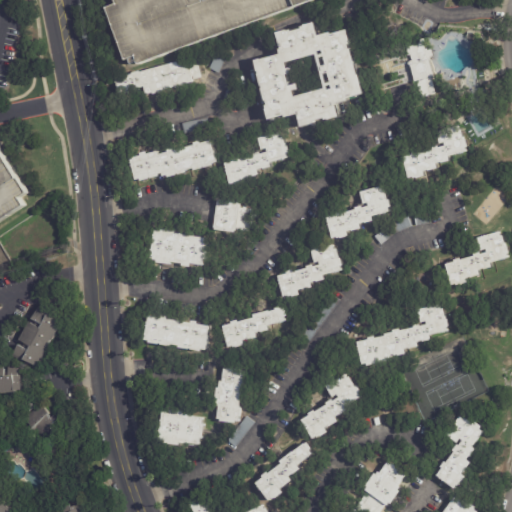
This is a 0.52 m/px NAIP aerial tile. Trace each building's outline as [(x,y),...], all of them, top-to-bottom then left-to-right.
[(316,0),(317,2),(142,69),(141,66),(136,68),(133,62),(129,64),(109,11),(120,7),(117,0),(316,0)] [(315,28),(318,38),(330,34),(331,36),(347,31),(350,43),(349,43),(350,46),(348,46),(349,51),(351,50),(359,77),(365,96),(348,101),(348,102),(336,106),(339,119),(324,123),(324,120),(314,123),(314,125),(311,126),(311,127),(301,130),(297,116),(284,119),(283,118),(267,122),(264,108),(266,108),(265,103),(264,103),(261,91),(262,91),(261,89),(260,89),(257,76),(258,76),(257,74),(256,74),(253,63),(260,61),(260,62),(280,56),(278,52),(281,51),(276,35),(286,32),(286,33),(290,32),(290,34),(301,30),(300,29),(304,28),(304,27),(314,24),(315,28)] [(427,49),(430,49),(432,54),(428,55),(430,59),(428,60),(432,75),(430,76),(435,93),(422,97),(417,82),(415,83),(410,65),(408,66),(407,62),(409,62),(408,61),(411,60),(409,55),(407,55),(404,43),(408,42),(409,44),(419,41),(419,39),(421,38),(424,48),(426,47),(426,50),(427,49)] [(225,54),(218,73),(209,69),(217,50),(225,54)] [(196,62),(197,64),(198,64),(202,76),(191,79),(191,82),(144,95),(142,86),(138,87),(139,89),(118,95),(113,78),(115,77),(114,76),(122,74),(122,76),(131,73),(131,71),(137,69),(138,71),(185,58),(185,60),(195,58),(196,62)] [(224,103),(221,102),(227,88),(234,91),(228,105),(224,103)] [(207,119),(210,128),(184,134),(182,123),(207,117),(207,119)] [(410,181),(405,158),(414,156),(414,154),(420,152),(420,154),(434,151),(434,149),(440,147),(440,148),(447,147),(446,144),(442,144),(439,132),(460,127),(461,131),(463,130),(465,138),(464,138),(465,141),(467,140),(469,147),(467,147),(468,152),(450,157),(451,161),(443,163),(438,164),(439,169),(430,171),(429,170),(425,171),(426,177),(410,181)] [(225,165),(234,163),(233,160),(240,158),(240,161),(255,157),(254,155),(260,153),(261,155),(268,153),(267,150),(262,151),(259,140),(280,134),(281,137),(283,137),(286,148),(288,147),(290,154),(287,155),(288,158),(270,163),(271,168),(258,172),(259,176),(246,179),(247,183),(231,187),(225,165)] [(131,158),(142,156),(141,152),(147,151),(147,154),(159,151),(159,154),(169,152),(169,149),(175,148),(176,149),(196,145),(195,142),(201,141),(202,143),(213,141),(218,162),(213,163),(213,165),(206,167),(206,166),(203,167),(203,169),(195,171),(195,168),(186,170),(187,172),(164,177),(163,173),(160,173),(160,176),(142,180),(141,179),(136,180),(131,158)] [(0,147),(5,144),(27,176),(25,178),(34,191),(26,196),(31,203),(0,223),(0,147)] [(331,239),(327,218),(335,216),(335,214),(341,212),(341,214),(355,211),(355,208),(362,206),(363,209),(369,207),(368,204),(364,205),(361,192),(383,188),(383,191),(385,191),(387,199),(386,199),(387,201),(390,200),(391,207),(389,208),(390,213),(372,217),(373,222),(360,225),(361,229),(347,232),(348,237),(341,238),(331,239)] [(218,200),(236,202),(236,204),(237,204),(237,208),(242,208),(242,207),(245,207),(245,209),(252,209),(250,231),(232,229),(232,232),(213,230),(213,228),(212,228),(216,201),(217,201),(217,200),(218,200)] [(429,217),(431,223),(416,226),(414,215),(429,213),(429,217)] [(409,219),(412,226),(395,233),(381,244),(374,237),(389,225),(408,217),(409,219)] [(161,263),(155,262),(155,261),(150,260),(154,230),(160,231),(161,229),(175,231),(175,233),(186,235),(187,232),(195,233),(194,237),(207,239),(207,245),(209,245),(207,259),(204,258),(203,266),(190,264),(189,267),(181,266),(181,264),(170,262),(170,265),(161,263)] [(482,250),(479,239),(501,232),(502,237),(504,236),(507,246),(508,246),(510,253),(508,253),(509,258),(492,263),(493,267),(480,271),(481,276),(467,280),(468,283),(460,286),(459,284),(453,286),(446,266),(455,263),(455,261),(461,259),(462,261),(476,257),(475,255),(481,253),(482,255),(488,253),(487,250),(483,251),(482,250)] [(285,299),(279,277),(289,275),(288,272),(294,270),(295,272),(308,269),(308,266),(314,265),(315,267),(321,265),(321,262),(316,264),(313,250),(334,245),(335,249),(338,248),(341,258),(342,258),(344,265),(341,266),(342,271),(324,275),(325,280),(312,284),(313,288),(300,291),(301,295),(285,299)] [(333,296),(339,301),(310,341),(301,335),(331,295),(333,296)] [(192,317),(171,313),(173,303),(194,306),(192,317)] [(358,342),(368,340),(368,338),(375,336),(375,339),(385,337),(385,334),(394,332),(393,330),(400,329),(401,331),(414,328),(414,326),(420,324),(421,326),(427,325),(427,322),(422,323),(419,310),(441,306),(442,309),(444,309),(446,317),(445,317),(445,319),(448,319),(449,326),(447,327),(448,332),(430,335),(432,340),(423,342),(423,341),(418,342),(419,347),(409,349),(409,348),(405,349),(406,354),(395,356),(394,355),(390,355),(392,361),(367,366),(366,364),(362,365),(358,342)] [(223,327),(232,325),(232,322),(238,320),(239,322),(254,318),(254,315),(270,311),(270,312),(276,310),(276,309),(281,307),(281,309),(283,308),(283,309),(286,308),(287,316),(285,316),(286,321),(268,326),(270,330),(257,334),(258,338),(244,342),(245,345),(239,347),(229,347),(223,327)] [(40,362),(39,362),(37,367),(13,354),(38,308),(61,320),(58,326),(60,327),(52,340),(51,339),(46,348),(47,349),(40,362)] [(191,323),(192,324),(193,321),(199,322),(199,325),(211,327),(207,350),(203,350),(202,352),(180,348),(181,346),(172,345),(172,347),(149,343),(149,341),(146,340),(150,317),(162,319),(163,316),(169,317),(169,320),(191,323)] [(218,418),(219,405),(217,405),(218,398),(216,398),(218,387),(220,387),(221,381),(223,381),(225,368),(228,369),(229,366),(247,369),(244,384),(243,384),(240,407),(242,407),(240,421),(237,421),(237,423),(221,420),(221,418),(218,418)] [(0,367),(13,367),(13,368),(19,368),(19,391),(11,391),(11,393),(0,393),(0,367)] [(313,440),(302,421),(310,417),(308,414),(314,411),(315,412),(327,406),(326,403),(332,400),(333,402),(339,398),(337,395),(333,398),(326,387),(346,375),(347,378),(349,377),(355,388),(358,386),(361,392),(359,393),(361,398),(346,406),(349,411),(341,416),(340,415),(335,418),(338,422),(329,427),(329,426),(325,428),(328,433),(317,439),(316,438),(313,440)] [(37,434),(24,419),(41,405),(58,425),(41,439),(37,434)] [(198,445),(186,443),(186,445),(179,444),(179,447),(164,444),(164,441),(158,441),(163,412),(169,413),(169,410),(185,412),(184,415),(190,416),(204,419),(203,425),(205,425),(203,439),(201,439),(200,446),(198,445)] [(247,417),(254,423),(234,447),(227,441),(247,417)] [(457,491),(438,476),(443,469),(441,468),(445,463),(447,464),(456,453),(454,452),(458,446),(460,447),(464,442),(462,440),(458,444),(448,436),(462,417),(465,420),(466,419),(467,420),(467,419),(475,425),(476,424),(476,425),(477,423),(483,427),(481,430),(484,433),(473,447),(477,450),(470,459),(470,458),(468,461),(471,464),(463,475),(466,478),(457,491)] [(256,484),(263,479),(262,477),(267,473),(268,475),(282,465),(280,463),(304,445),(305,446),(307,444),(312,450),(309,451),(312,455),(297,466),(300,471),(293,476),(293,475),(289,477),(292,482),(284,488),(283,487),(280,490),(283,494),(276,498),(272,500),(272,499),(268,502),(256,484)] [(366,485),(375,473),(377,475),(379,471),(381,473),(388,462),(391,464),(393,463),(404,471),(403,473),(406,475),(398,486),(400,487),(398,490),(400,491),(391,504),(389,502),(381,511),(367,511),(359,506),(366,496),(363,494),(368,487),(366,485)] [(0,511),(0,499),(1,498),(12,511),(0,511)] [(195,511),(194,509),(192,509),(190,503),(196,500),(197,501),(205,498),(207,502),(209,501),(213,511),(247,511),(264,505),(265,509),(267,508),(269,511),(195,511)] [(444,511),(455,498),(458,500),(460,498),(465,502),(466,501),(476,508),(474,510),(476,511),(444,511)] [(56,511),(82,502),(85,511),(56,511)]
